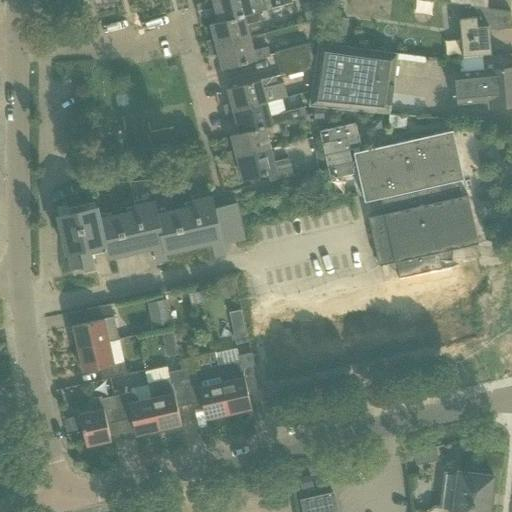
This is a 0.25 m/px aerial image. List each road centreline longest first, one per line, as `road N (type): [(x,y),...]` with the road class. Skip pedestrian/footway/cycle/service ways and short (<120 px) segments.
road 1 (residential): [(66,502),(511,403)]
road 2 (residential): [(214,126),(195,26),(18,42)]
road 3 (residential): [(16,277),(18,42)]
road 4 (residential): [(250,260),(22,312)]
road 5 (residential): [(66,502),(34,392),(22,312)]
